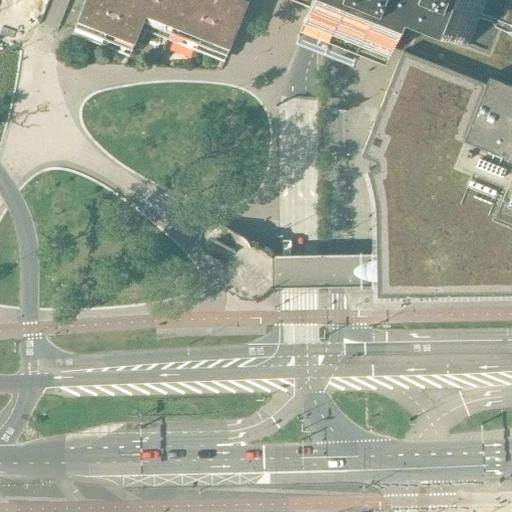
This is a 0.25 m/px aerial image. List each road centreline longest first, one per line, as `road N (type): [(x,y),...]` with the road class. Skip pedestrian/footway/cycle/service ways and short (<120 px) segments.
road 1 (unclassified): [(328,0),(301,78),(299,318),(307,374)]
road 2 (unclassified): [(331,349),(338,318),(337,66),(360,0)]
road 3 (secondary): [(307,374),(0,385)]
road 4 (secondary): [(0,460),(206,464)]
road 5 (secondary): [(511,365),(307,374)]
road 6 (secondary): [(511,346),(331,349)]
road 7 (secondary): [(206,464),(367,461)]
road 8 (secondary): [(367,461),(511,454)]
road 9 (unclassified): [(206,464),(273,421),(307,374)]
